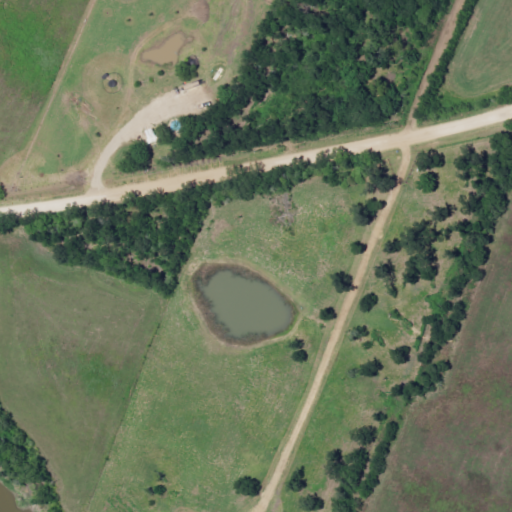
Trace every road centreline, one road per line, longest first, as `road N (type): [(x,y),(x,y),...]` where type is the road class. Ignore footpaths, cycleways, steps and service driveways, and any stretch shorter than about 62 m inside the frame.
road 1 (residential): [(0,206),(197,176),(511,108)]
road 2 (residential): [(409,130),(462,0)]
